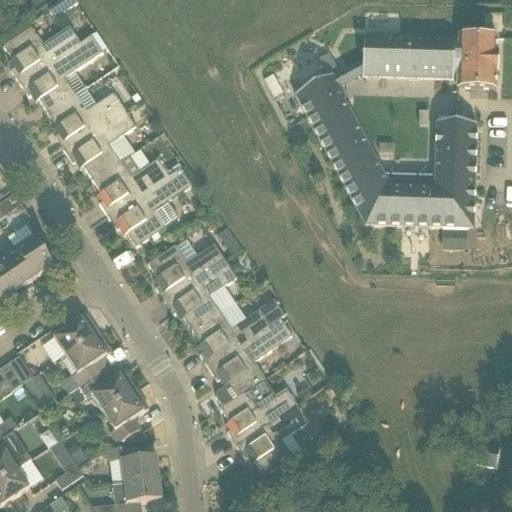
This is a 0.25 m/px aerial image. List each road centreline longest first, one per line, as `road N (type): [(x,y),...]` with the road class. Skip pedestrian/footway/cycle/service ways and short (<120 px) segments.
road 1 (residential): [(193,511),(182,405),(101,279)]
road 2 (residential): [(101,279),(0,127)]
road 3 (residential): [(0,346),(101,279)]
